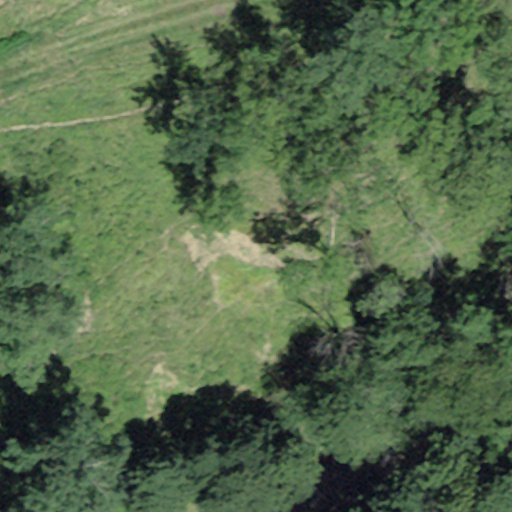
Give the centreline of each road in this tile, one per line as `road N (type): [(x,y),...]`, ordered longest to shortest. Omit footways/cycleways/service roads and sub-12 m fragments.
road 1 (residential): [(511,391),(395,445),(293,511)]
road 2 (track): [(225,0),(0,65)]
